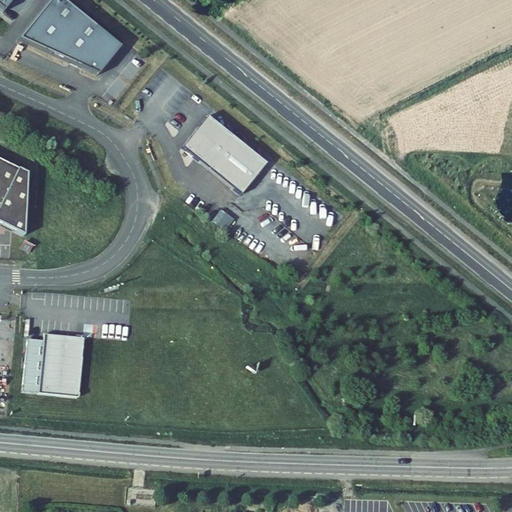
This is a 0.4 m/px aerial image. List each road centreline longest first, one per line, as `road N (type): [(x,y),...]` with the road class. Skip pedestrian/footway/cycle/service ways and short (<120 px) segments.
road 1 (primary): [(0,442),(193,459),(485,468)]
road 2 (primary): [(153,0),(511,289)]
road 3 (residential): [(0,84),(101,133),(137,185),(131,233),(105,263),(62,277),(0,276)]
